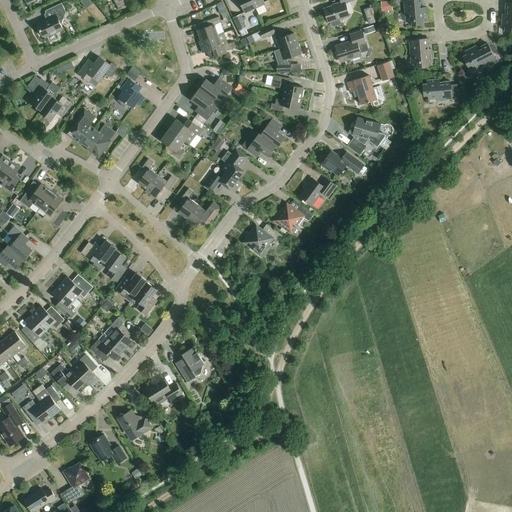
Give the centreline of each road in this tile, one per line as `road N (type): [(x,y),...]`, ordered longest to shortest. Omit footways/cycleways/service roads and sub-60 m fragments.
road 1 (track): [(275,381),(302,320),(350,251),(511,93)]
road 2 (residential): [(198,260),(237,210),(278,182),(322,124),(328,80),(303,0)]
road 3 (residential): [(6,472),(124,379),(179,309),(182,289)]
road 4 (residential): [(109,180),(181,86),(166,6)]
road 5 (track): [(139,511),(222,458),(249,430),(275,381)]
road 6 (residential): [(34,66),(166,6)]
road 7 (residential): [(0,309),(92,205)]
road 8 (track): [(311,511),(275,381)]
road 9 (residential): [(182,289),(92,205)]
road 10 (residential): [(109,180),(67,156),(29,150),(0,129)]
